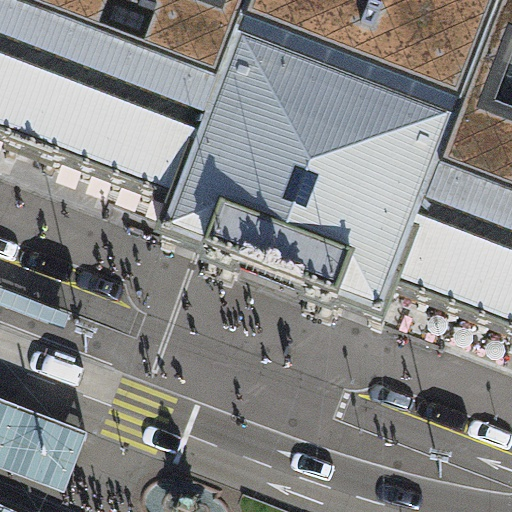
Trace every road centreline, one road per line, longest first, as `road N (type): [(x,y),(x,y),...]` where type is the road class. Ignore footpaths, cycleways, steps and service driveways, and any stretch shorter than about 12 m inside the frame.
road 1 (residential): [(511,468),(0,271)]
road 2 (tertiary): [(407,511),(0,362)]
